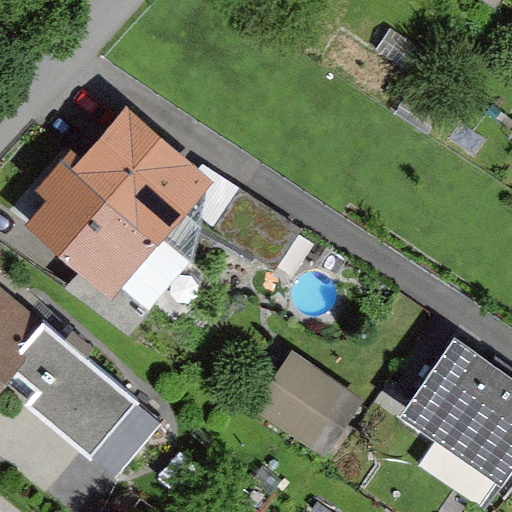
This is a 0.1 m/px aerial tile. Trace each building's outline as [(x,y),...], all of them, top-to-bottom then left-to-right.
[(79,150),(70,160),(194,262),(212,178),(129,108),(87,157),(79,150)] [(139,327),(194,262),(70,160),(50,184),(58,191),(37,215),(95,264),(78,284),(139,327)] [(0,284),(0,385),(21,360),(50,325),(1,284),(0,284)] [(40,397),(100,447),(140,399),(50,325),(21,360),(50,385),(40,397)] [(511,476),(511,369),(462,335),(408,412),(447,438),(430,463),(492,505),(511,476)] [(362,389),(304,349),(263,406),(322,446),(362,389)]
